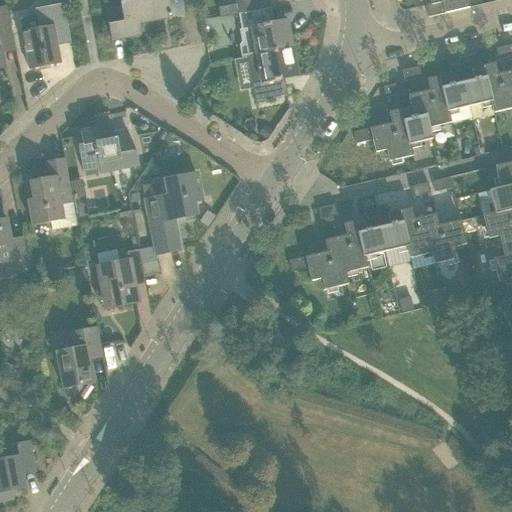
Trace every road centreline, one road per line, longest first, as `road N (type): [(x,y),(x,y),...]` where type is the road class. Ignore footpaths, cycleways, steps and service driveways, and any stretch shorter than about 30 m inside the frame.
road 1 (residential): [(57,511),(271,181)]
road 2 (residential): [(0,172),(98,79),(271,181)]
road 3 (residential): [(511,18),(353,54)]
road 4 (residential): [(271,181),(353,54)]
